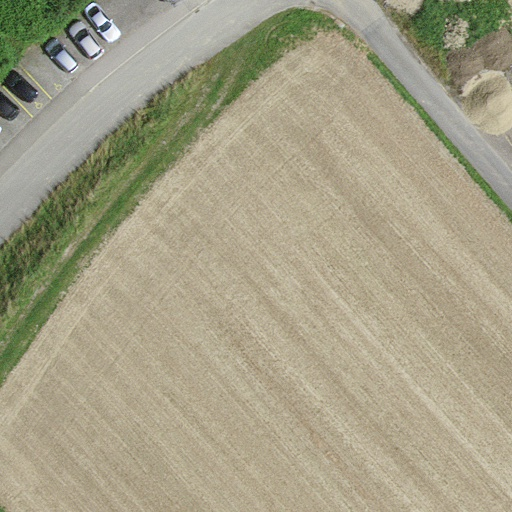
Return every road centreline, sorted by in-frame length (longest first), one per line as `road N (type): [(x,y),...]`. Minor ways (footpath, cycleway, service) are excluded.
road 1 (unclassified): [(0,239),(54,169),(135,87),(249,0)]
road 2 (unclassified): [(351,0),(511,184)]
